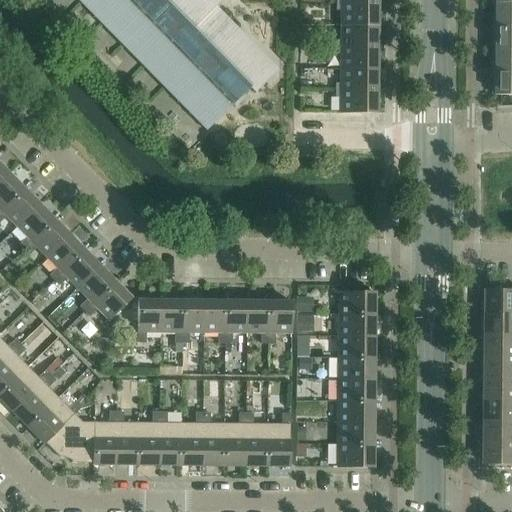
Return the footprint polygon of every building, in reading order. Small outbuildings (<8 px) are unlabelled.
[(78,0),(206,130),(205,131),(206,132),(232,106),(234,109),(243,100),(240,97),(249,89),(254,94),(278,71),(277,70),(276,71),(214,9),(223,0),(78,0)] [(495,27),(511,26),(511,3),(496,4),(495,27)] [(377,5),(336,4),(336,11),(341,11),(341,26),(377,27),(377,5)] [(335,41),(335,48),(377,49),(377,27),(341,26),(340,41),(335,41)] [(511,26),(495,27),(495,49),(511,49),(511,26)] [(377,49),(335,48),(335,55),(340,55),(340,70),(377,70),(377,49)] [(511,49),(495,49),(495,72),(511,72),(511,49)] [(335,84),(335,91),(377,92),(377,70),(340,70),(340,84),(335,84)] [(511,72),(495,72),(495,96),(511,96),(511,72)] [(377,92),(335,91),(335,98),(340,98),(340,114),(376,114),(377,92)] [(0,165),(0,182),(9,174),(0,165)] [(9,174),(0,182),(0,212),(24,190),(9,174)] [(24,190),(0,212),(0,222),(5,217),(16,228),(39,205),(24,190)] [(39,205),(16,228),(26,239),(19,246),(24,251),(54,221),(39,205)] [(54,221),(24,251),(29,256),(36,249),(46,259),(69,236),(54,221)] [(69,236),(46,259),(57,270),(49,277),(54,282),(85,252),(69,236)] [(85,252),(54,282),(59,287),(66,279),(77,290),(100,267),(85,252)] [(100,267),(77,290),(87,300),(80,308),(84,313),(115,283),(100,267)] [(115,283),(84,313),(89,318),(97,310),(108,321),(131,299),(115,283)] [(486,314),(489,314),(489,313),(511,313),(511,291),(487,291),(486,314)] [(338,293),(338,316),(374,317),(374,294),(338,293)] [(311,299),(297,298),(296,313),(311,313),(311,299)] [(145,334),(160,334),(160,302),(137,301),(137,344),(145,344),(145,334)] [(160,302),(160,334),(174,334),(174,344),(181,344),(182,302),(160,302)] [(182,302),(181,344),(188,344),(188,334),(203,334),(203,302),(182,302)] [(203,302),(203,334),(218,334),(218,345),(224,345),(225,302),(203,302)] [(225,302),(224,345),(231,345),(231,334),(246,334),(246,302),(225,302)] [(246,302),(246,334),(261,335),(261,345),(268,345),(268,302),(246,302)] [(268,302),(268,345),(274,345),(274,335),(290,335),(291,303),(268,302)] [(511,313),(489,313),(489,314),(489,335),(511,335),(511,313)] [(338,316),(338,338),(374,338),(374,317),(338,316)] [(308,319),(296,319),(296,331),(308,331),(308,319)] [(511,335),(489,335),(488,356),(488,357),(511,356),(511,335)] [(308,337),(296,337),(296,347),(308,347),(308,337)] [(338,338),(337,359),(374,360),(374,338),(338,338)] [(0,340),(0,365),(20,346),(15,341),(8,348),(0,340)] [(20,346),(0,365),(0,395),(27,368),(17,358),(25,351),(20,346)] [(486,356),(486,378),(511,378),(511,356),(488,357),(488,356),(486,356)] [(310,359),(298,359),(298,370),(310,370),(310,359)] [(337,359),(337,381),(374,381),(374,360),(337,359)] [(58,360),(45,372),(50,377),(52,375),(59,368),(62,364),(58,360)] [(27,368),(0,395),(0,400),(12,414),(50,377),(45,372),(38,379),(27,368)] [(59,368),(52,375),(57,381),(64,374),(59,368)] [(50,377),(12,414),(28,429),(58,399),(47,389),(55,381),(50,377)] [(511,378),(486,378),(486,401),(488,401),(488,400),(511,399),(511,378)] [(337,381),(337,403),(373,403),(374,381),(337,381)] [(58,399),(28,429),(43,445),(45,444),(74,415),(81,408),(76,403),(68,410),(58,399)] [(488,401),(488,421),(511,421),(511,399),(488,400),(488,401)] [(337,403),(337,424),(373,425),(373,403),(337,403)] [(93,424),(93,464),(93,466),(115,466),(116,413),(109,413),(109,424),(93,424)] [(116,413),(115,466),(137,467),(137,424),(122,424),(123,413),(116,413)] [(137,424),(137,467),(159,467),(159,414),(152,414),(152,424),(137,424)] [(159,414),(159,467),(180,467),(180,424),(166,424),(166,414),(159,414)] [(180,424),(180,467),(202,467),(202,414),(195,414),(195,425),(180,424)] [(202,414),(202,467),(223,467),(224,425),(209,425),(209,414),(202,414)] [(74,415),(45,444),(60,459),(61,457),(71,462),(71,464),(93,464),(93,424),(82,423),(74,415)] [(224,425),(223,467),(245,467),(245,415),(239,415),(238,425),(224,425)] [(245,415),(245,467),(266,468),(267,425),(252,425),(252,415),(245,415)] [(267,425),(266,468),(289,468),(289,415),(282,415),(282,425),(267,425)] [(511,421),(488,421),(487,442),(487,443),(511,443),(511,421)] [(337,424),(337,446),(373,446),(373,425),(337,424)] [(305,428),(297,428),(297,441),(305,441),(305,428)] [(511,443),(487,443),(487,442),(485,442),(485,465),(511,465),(511,443)] [(373,446),(337,446),(336,468),(373,469),(373,446)] [(305,448),(297,448),(297,460),(305,460),(305,448)]
